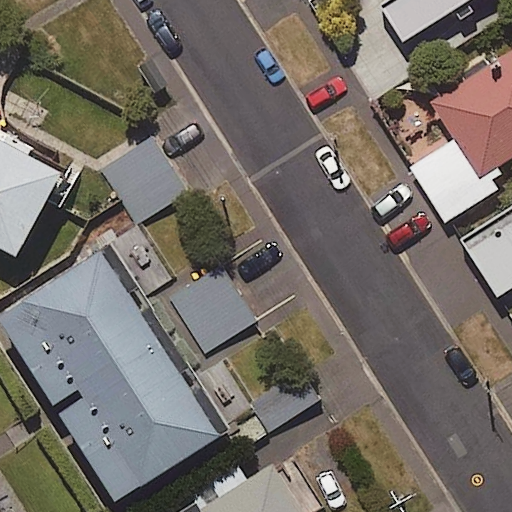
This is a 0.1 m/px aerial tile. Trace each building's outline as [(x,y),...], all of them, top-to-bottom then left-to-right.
[(398,0),(387,6),(408,44),(487,0),(398,0)] [(511,58),(436,107),(484,182),(511,164),(511,58)] [(0,245),(27,261),(72,179),(0,138),(0,245)] [(188,192),(154,138),(104,169),(138,224),(188,192)] [(511,211),(466,237),(501,300),(511,293),(511,211)] [(165,312),(122,246),(5,320),(124,507),(241,433),(165,312)] [(257,321),(223,264),(179,290),(214,348),(257,321)] [(321,401),(305,372),(255,400),(272,429),(321,401)] [(313,511),(325,505),(295,457),(252,483),(240,462),(192,491),(200,505),(188,511),(313,511)]
